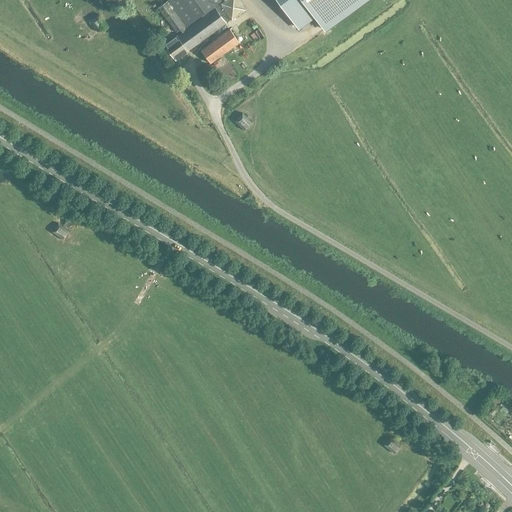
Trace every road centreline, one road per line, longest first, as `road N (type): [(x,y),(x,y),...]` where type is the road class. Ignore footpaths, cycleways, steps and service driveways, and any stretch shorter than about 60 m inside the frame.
road 1 (secondary): [(511,486),(341,347),(0,137)]
road 2 (unclassified): [(511,349),(271,206),(245,178),(217,121)]
road 3 (track): [(233,168),(0,26)]
